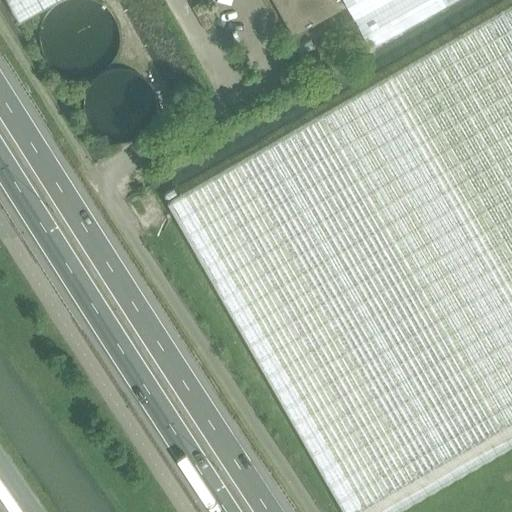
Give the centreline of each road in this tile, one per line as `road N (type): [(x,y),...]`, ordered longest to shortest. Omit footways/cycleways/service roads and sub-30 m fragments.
road 1 (unclassified): [(317,511),(93,170),(211,103)]
road 2 (trunk): [(277,511),(0,80)]
road 3 (trunk): [(0,167),(224,511)]
